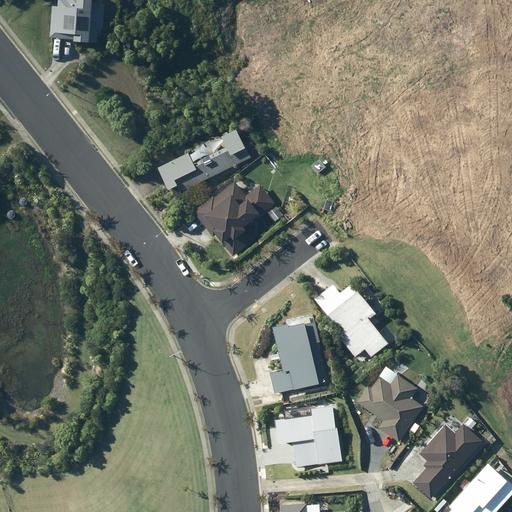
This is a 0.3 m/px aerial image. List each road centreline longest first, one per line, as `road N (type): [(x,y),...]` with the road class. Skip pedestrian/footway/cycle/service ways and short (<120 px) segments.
road 1 (residential): [(194,329),(137,230),(0,64)]
road 2 (residential): [(238,511),(232,439),(194,329)]
road 3 (residential): [(194,329),(328,224)]
